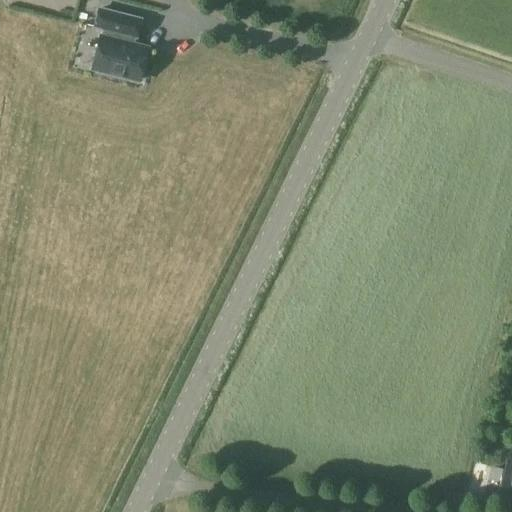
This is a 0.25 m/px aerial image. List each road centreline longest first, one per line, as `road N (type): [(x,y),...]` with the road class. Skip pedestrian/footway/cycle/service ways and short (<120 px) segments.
road 1 (tertiary): [(147,492),(385,0)]
road 2 (unclassified): [(406,511),(147,492)]
